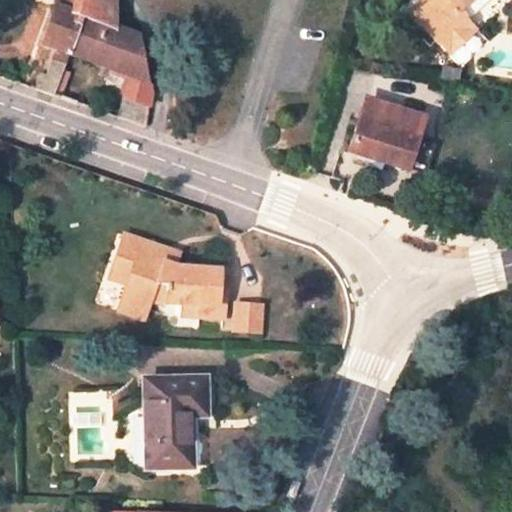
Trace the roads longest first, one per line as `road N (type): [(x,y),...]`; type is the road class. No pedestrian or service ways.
road 1 (tertiary): [(0,103),(223,181)]
road 2 (tertiary): [(310,511),(371,365),(417,303)]
road 3 (tertiary): [(223,181),(341,230),(417,303)]
road 4 (residential): [(223,181),(282,0)]
road 5 (unknown): [(149,0),(173,96),(164,160)]
